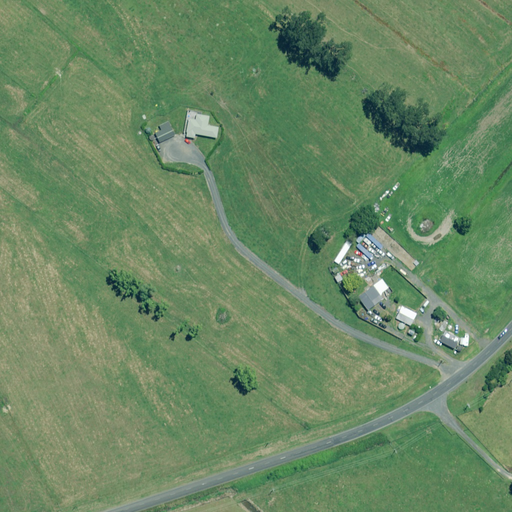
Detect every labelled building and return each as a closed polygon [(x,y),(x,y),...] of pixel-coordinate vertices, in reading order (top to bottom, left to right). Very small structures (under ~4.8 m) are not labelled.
[(209,116),(197,114),(196,120),(189,119),(186,136),(194,138),(195,134),(216,138),(218,127),(207,125),(209,116)] [(175,135),(168,122),(160,126),(161,130),(155,133),(160,142),(175,135)] [(150,128),(145,130),(150,141),(156,138),(150,128)] [(365,233),(360,230),(355,237),(360,240),(365,233)] [(354,244),(348,240),(333,261),(339,265),(354,244)] [(343,280),(339,274),(335,277),(338,283),(343,280)] [(382,292),(376,284),(358,297),(367,310),(382,300),(378,294),(382,292)] [(416,314),(398,305),(397,308),(400,310),(396,318),(411,326),(416,314)]
